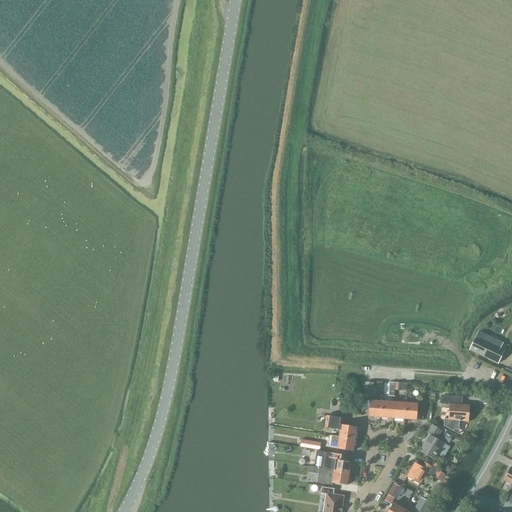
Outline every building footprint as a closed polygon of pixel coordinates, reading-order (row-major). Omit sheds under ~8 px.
[(476,337),(469,350),(498,364),(504,351),(500,349),(503,343),(489,337),(478,332),(476,337)] [(365,382),(364,397),(372,397),(373,389),(373,383),(365,382)] [(450,405),(449,419),(445,419),(444,426),(454,431),(455,429),(459,429),(460,421),(461,421),(469,421),(470,408),(462,407),(463,396),(442,395),(442,404),(450,405)] [(369,411),(368,416),(380,417),(381,402),(375,402),(369,401),(369,411)] [(381,402),(380,417),(392,418),(393,403),(381,402)] [(393,403),(392,418),(404,419),(405,404),(393,403)] [(405,404),(404,419),(416,420),(417,405),(405,404)] [(326,416),(324,428),(340,430),(339,437),(355,440),(356,428),(343,425),(344,419),(326,416)] [(432,424),(427,433),(429,434),(420,450),(436,459),(445,443),(437,439),(442,430),(432,424)] [(445,432),(441,439),(448,443),(452,436),(445,432)] [(339,437),(337,449),(353,452),(355,440),(339,437)] [(321,443),(301,440),(300,447),(319,450),(321,443)] [(323,462),(322,469),(349,473),(351,461),(349,461),(350,456),(325,452),(323,462)] [(415,464),(407,478),(420,485),(426,473),(434,478),(438,470),(436,469),(434,468),(431,466),(424,463),(422,467),(415,464)] [(322,469),(321,475),(326,476),(325,481),(332,482),(331,483),(347,485),(349,473),(322,469)] [(438,470),(434,478),(442,482),(446,474),(438,470)] [(309,484),(320,486),(320,478),(310,477),(309,484)] [(387,495),(394,498),(400,487),(394,483),(387,495)] [(327,495),(323,511),(341,511),(342,507),(341,507),(343,497),(333,495),(334,489),(322,487),(321,494),(327,495)] [(413,509),(417,511),(425,511),(431,503),(421,497),(413,509)] [(401,511),(403,509),(392,502),(387,511),(401,511)]
